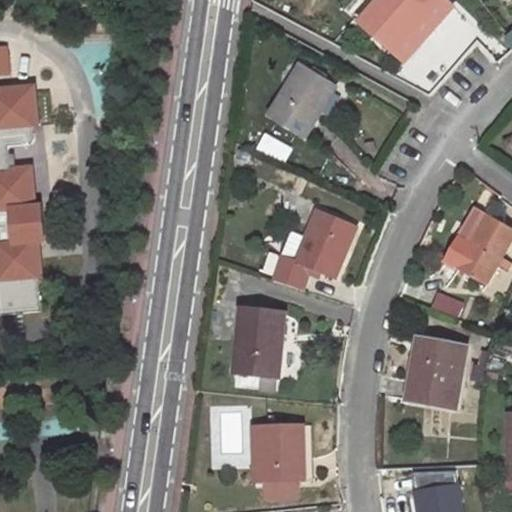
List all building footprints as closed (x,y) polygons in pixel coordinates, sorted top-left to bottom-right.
[(443,1),(441,0),(385,0),(361,28),(395,58),(443,1)] [(0,74),(13,72),(8,45),(0,46),(0,74)] [(339,91),(301,72),(276,121),(275,123),(312,143),(339,91)] [(0,280),(6,280),(9,314),(37,312),(31,241),(40,240),(37,206),(27,207),(23,170),(7,172),(5,146),(32,144),(27,89),(0,91),(0,280)] [(511,249),(511,228),(470,207),(442,263),(492,288),(511,249)] [(292,263),(278,258),(272,277),(284,281),(282,285),(314,296),(320,275),(346,285),(367,231),(327,216),(317,242),(302,237),(292,263)] [(0,315),(9,314),(6,280),(0,280),(0,315)] [(293,318),(250,312),(241,380),(284,385),(293,318)] [(466,353),(418,348),(416,370),(408,369),(406,391),(414,392),(412,410),(459,416),(466,353)] [(298,491),(305,436),(265,431),(256,504),(290,508),(292,490),(298,491)] [(464,511),(460,487),(420,494),(422,511),(464,511)]
